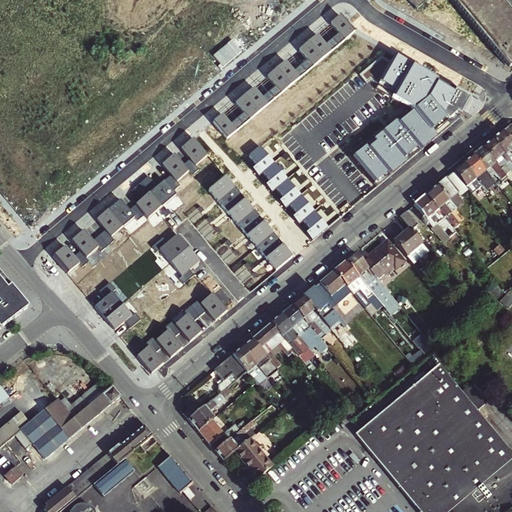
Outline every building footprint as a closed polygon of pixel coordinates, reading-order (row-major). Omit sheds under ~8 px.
[(511,59),(511,1),(511,0),(408,0),(417,10),(428,0),(451,0),(506,65),(511,59)] [(333,39),(338,46),(354,33),(340,16),(331,24),(339,34),(333,39)] [(308,43),(323,60),(338,46),(333,39),(326,45),(317,35),(308,43)] [(301,66),(307,73),(323,60),(308,43),(299,50),(308,60),(301,66)] [(354,158),(377,186),(460,117),(470,99),(394,56),(390,63),(381,57),(360,75),(366,83),(370,80),(379,85),(377,89),(412,109),(415,112),(399,125),(396,122),(354,158)] [(286,62),(277,69),(291,86),(307,73),(301,66),(294,72),(286,62)] [(276,87),(269,93),(275,99),(291,86),(277,69),(267,77),(276,87)] [(254,88),(245,96),(259,113),(275,99),(269,93),(262,98),(254,88)] [(238,119),(244,126),(259,113),(245,96),(236,104),(244,114),(238,119)] [(213,123),(227,140),(244,126),(238,119),(231,125),(222,115),(213,123)] [(502,132),(508,139),(511,135),(511,124),(510,125),(502,132)] [(492,140),(511,163),(511,143),(508,139),(502,132),(498,135),(492,140)] [(190,160),(184,165),(190,172),(193,175),(199,170),(196,167),(208,156),(194,139),(182,149),(190,160)] [(511,163),(492,140),(482,148),(505,175),(511,171),(511,172),(511,163)] [(273,163),(260,147),(249,157),(257,166),(252,170),(258,177),(263,173),(262,172),(273,163)] [(473,156),(496,184),(498,186),(507,178),(505,175),(482,148),(473,156)] [(171,176),(165,181),(174,191),(180,186),(177,182),(190,172),(184,165),(175,155),(163,165),(171,176)] [(491,189),(496,184),(473,156),(463,164),(487,192),(490,196),(494,193),(491,189)] [(262,172),(263,173),(270,182),(266,186),(272,193),(276,189),(276,188),(287,179),(274,164),(273,163),(262,172)] [(482,196),(487,192),(463,164),(461,167),(453,173),(466,188),(471,184),(482,196)] [(225,176),(208,190),(218,202),(235,188),(225,176)] [(287,179),(276,188),(276,189),(284,198),(279,202),(285,209),(290,205),(289,204),(301,195),(287,179)] [(458,194),(446,179),(442,182),(425,196),(455,230),(461,225),(451,214),(456,209),(450,201),(458,194)] [(151,193),(163,207),(177,195),(174,191),(165,181),(151,193)] [(218,202),(227,214),(244,199),(235,188),(218,202)] [(148,219),(163,207),(151,193),(137,205),(145,215),(148,219)] [(301,195),(289,204),(290,205),(297,213),(292,217),(298,225),(303,221),(303,220),(314,211),(301,195)] [(455,230),(425,196),(414,206),(439,235),(447,228),(454,237),(458,234),(455,230)] [(227,214),(237,225),(254,211),(244,199),(227,214)] [(121,201),(110,210),(124,227),(135,218),(138,221),(145,215),(137,205),(130,211),(121,201)] [(100,236),(109,246),(115,241),(112,237),(124,227),(110,210),(97,220),(106,231),(100,236)] [(237,225),(246,236),(263,222),(254,211),(237,225)] [(328,227),(314,211),(303,220),(303,221),(310,229),(306,233),(312,240),(328,227)] [(416,222),(407,211),(399,218),(409,229),(416,222)] [(246,236),(256,248),(273,233),(263,222),(246,236)] [(422,244),(409,229),(393,241),(407,257),(422,244)] [(81,251),(87,258),(99,248),(102,252),(109,246),(100,236),(93,242),(84,231),(73,241),(81,251)] [(256,248),(265,259),(282,245),(273,233),(256,248)] [(159,249),(171,262),(188,247),(177,234),(167,243),(163,238),(152,246),(157,251),(159,249)] [(395,270),(404,262),(387,241),(368,257),(366,254),(360,259),(380,283),(385,278),(383,276),(393,268),(395,270)] [(265,259),(275,271),(292,256),(282,245),(265,259)] [(87,258),(81,251),(74,257),(66,247),(53,257),(68,274),(80,264),(83,267),(90,262),(87,258)] [(188,247),(171,262),(182,275),(179,278),(183,283),(194,275),(189,269),(199,260),(188,247)] [(355,254),(346,262),(365,285),(385,309),(389,306),(377,291),(383,287),(380,283),(360,259),(355,254)] [(365,285),(346,262),(334,272),(345,285),(354,295),(365,285)] [(0,326),(2,328),(29,308),(0,272),(0,326)] [(334,272),(313,289),(328,307),(335,301),(331,297),(345,285),(334,272)] [(94,306),(104,318),(121,303),(112,292),(115,289),(109,282),(99,291),(104,297),(94,306)] [(348,331),(328,307),(313,289),(307,294),(303,298),(332,332),(338,339),(348,331)] [(198,300),(191,306),(200,316),(206,311),(215,321),(227,311),(213,293),(201,304),(198,300)] [(292,306),(321,340),(322,341),(332,332),(303,298),(292,306)] [(121,303),(104,318),(114,329),(124,321),(130,328),(140,319),(134,312),(131,315),(121,303)] [(193,322),(200,316),(191,306),(184,311),(187,315),(175,325),(181,332),(189,342),(201,332),(193,322)] [(292,306),(281,316),(309,350),(321,340),(292,306)] [(309,350),(281,316),(271,324),(294,352),(298,356),(304,363),(308,360),(303,354),(309,350)] [(174,337),(181,332),(175,325),(172,321),(165,327),(168,331),(156,340),(162,347),(170,357),(182,348),(174,337)] [(277,361),(270,352),(280,344),(288,352),(285,354),(291,361),(298,356),(294,352),(271,324),(258,335),(251,340),(272,365),(277,361)] [(140,326),(126,338),(135,349),(149,338),(140,326)] [(156,340),(153,337),(146,343),(149,346),(137,356),(151,373),(163,363),(155,353),(162,347),(156,340)] [(251,340),(242,348),(268,378),(278,371),(272,365),(251,340)] [(427,359),(435,352),(437,350),(428,340),(418,348),(421,352),(427,359)] [(242,348),(232,356),(246,372),(256,384),(258,387),(268,379),(268,378),(242,348)] [(427,359),(421,352),(417,356),(423,362),(427,359)] [(246,372),(232,356),(214,371),(223,382),(219,385),(218,390),(219,391),(220,391),(221,391),(222,391),(222,392),(246,372)] [(502,511),(511,505),(511,454),(474,410),(489,397),(473,384),(462,393),(439,367),(361,431),(425,509),(421,511),(502,511)] [(396,373),(402,380),(408,375),(402,368),(396,373)] [(67,410),(58,400),(21,430),(45,459),(120,397),(119,396),(110,384),(109,384),(86,403),(82,398),(67,410)] [(0,386),(0,405),(12,397),(3,385),(0,386)] [(200,410),(188,420),(190,423),(198,432),(211,421),(214,419),(207,411),(217,402),(214,398),(200,410)] [(183,414),(188,420),(200,410),(195,404),(183,414)] [(0,447),(21,430),(12,419),(0,429),(0,447)] [(215,452),(232,438),(227,432),(223,435),(211,421),(198,432),(215,452)] [(252,422),(232,438),(215,452),(223,462),(234,452),(250,439),(255,435),(250,430),(255,426),(252,422)] [(153,436),(145,426),(120,446),(119,445),(91,468),(101,479),(109,472),(124,460),(140,447),(153,436)] [(421,511),(425,509),(361,431),(356,435),(419,511),(421,511)] [(153,436),(140,447),(145,453),(158,442),(153,436)] [(272,466),(250,439),(234,452),(256,479),(272,466)] [(182,471),(170,457),(158,467),(179,493),(181,492),(187,487),(192,483),(182,471)] [(101,479),(94,485),(104,498),(135,472),(124,460),(109,472),(101,479)] [(14,464),(3,474),(10,483),(22,474),(14,464)] [(60,494),(46,505),(48,507),(44,511),(61,511),(94,485),(101,479),(91,468),(60,494)] [(194,495),(187,487),(181,492),(188,500),(194,495)]
